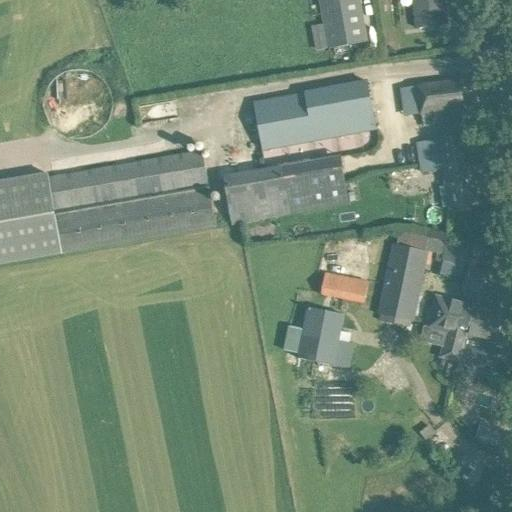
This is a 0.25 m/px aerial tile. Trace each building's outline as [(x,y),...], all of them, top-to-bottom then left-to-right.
[(321,0),(326,23),(311,26),(315,50),(365,41),(357,0),(321,0)] [(413,0),(417,28),(427,27),(447,24),(443,0),(413,0)] [(423,127),(465,121),(459,81),(418,88),(421,114),(423,127)] [(254,102),(262,150),(376,129),(368,82),(254,102)] [(467,135),(418,142),(422,172),(444,169),(450,207),(457,206),(459,210),(468,209),(469,204),(470,204),(477,203),(467,135)] [(203,151),(48,177),(62,252),(215,226),(203,151)] [(282,166),(223,176),(231,223),(232,225),(240,224),(277,217),(291,214),(282,166)] [(47,173),(0,182),(0,265),(62,254),(62,252),(48,177),(47,173)] [(388,267),(379,315),(383,316),(390,318),(401,320),(408,321),(414,322),(424,272),(428,252),(424,251),(427,238),(399,232),(397,246),(393,245),(388,267)] [(447,242),(443,257),(456,260),(459,245),(447,242)] [(441,260),(437,275),(449,278),(452,265),(453,263),(441,260)] [(461,295),(481,300),(488,272),(469,267),(461,295)] [(322,294),(365,303),(369,283),(326,274),(322,294)] [(446,333),(442,347),(439,358),(460,363),(463,348),(466,338),(474,307),(474,306),(436,296),(428,328),(446,333)] [(474,307),(466,338),(487,344),(485,352),(498,356),(500,347),(504,348),(511,317),(511,316),(474,306),(474,307)] [(298,359),(350,370),(355,343),(339,340),(344,315),(309,308),(305,329),(288,326),(284,350),(300,353),(298,359)] [(425,439),(435,431),(431,426),(421,435),(425,439)] [(486,429),(478,426),(475,436),(482,439),(486,429)]
